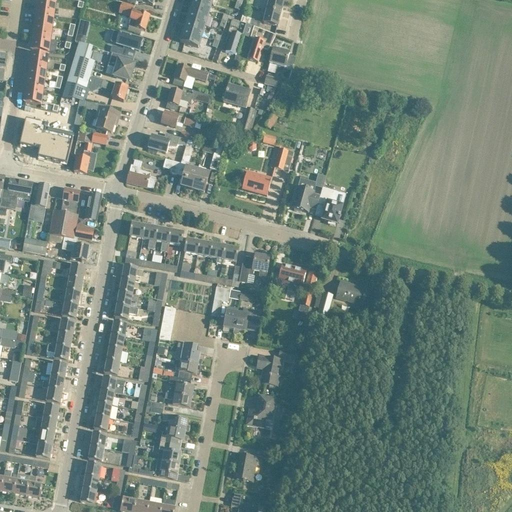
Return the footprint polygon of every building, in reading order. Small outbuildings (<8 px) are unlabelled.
[(276,0),(268,0),(266,11),(281,15),(284,2),(276,0)] [(192,1),(188,12),(209,18),(212,7),(192,1)] [(37,15),(54,17),(56,5),(42,3),(39,3),(37,15)] [(129,27),(127,32),(140,36),(142,31),(145,32),(150,17),(133,12),(134,9),(121,5),(119,14),(131,17),(130,20),(128,27),(129,27)] [(278,28),(281,15),(266,11),(263,24),(278,28)] [(188,12),(185,22),(206,28),(209,18),(188,12)] [(52,29),(54,17),(37,15),(35,27),(52,29)] [(259,29),(261,23),(242,17),(240,23),(259,29)] [(230,26),(238,29),(240,22),(232,20),(230,26)] [(80,22),(75,43),(79,44),(84,46),(90,24),(80,22)] [(185,22),(182,33),(202,39),(206,28),(185,22)] [(52,29),(35,27),(34,39),(50,41),(52,29)] [(248,61),(258,64),(262,50),(268,52),(276,37),(254,28),(250,39),(254,40),(248,61)] [(114,32),(111,43),(124,47),(124,48),(129,49),(139,52),(141,47),(142,47),(143,43),(142,43),(142,41),(133,38),(114,32)] [(182,33),(179,43),(199,49),(202,39),(182,33)] [(225,53),(235,57),(242,37),(232,33),(225,53)] [(103,47),(105,39),(97,38),(95,46),(103,47)] [(49,53),(50,41),(34,39),(32,51),(49,53)] [(79,44),(67,84),(86,90),(91,75),(83,72),(86,60),(84,60),(88,47),(84,46),(79,44)] [(112,47),(110,54),(112,54),(121,57),(123,50),(112,47)] [(268,70),(267,73),(270,74),(274,75),(277,67),(285,69),(285,70),(291,72),(293,64),(287,62),(289,56),(289,54),(279,52),(279,53),(276,52),(276,51),(273,50),(271,60),(268,70)] [(133,61),(140,63),(130,60),(121,57),(112,54),(108,67),(116,69),(113,77),(130,82),(135,66),(132,65),(133,61)] [(31,55),(29,67),(46,70),(48,57),(31,55)] [(238,70),(242,58),(236,56),(235,57),(232,68),(232,69),(238,70)] [(209,75),(205,74),(195,71),(195,72),(189,70),(178,66),(174,81),(185,84),(187,76),(207,82),(209,75)] [(29,67),(28,79),(45,81),(46,70),(29,67)] [(266,78),(264,85),(267,86),(274,88),(276,88),(284,90),(285,85),(278,82),(278,81),(276,80),(269,78),(266,78)] [(26,91),(43,93),(45,81),(28,79),(26,91)] [(128,89),(102,81),(100,88),(113,92),(111,99),(114,100),(123,103),(128,89)] [(67,84),(63,99),(79,102),(85,103),(86,103),(89,90),(86,90),(67,84)] [(226,91),(226,93),(223,103),(245,109),(250,92),(241,89),(241,91),(236,90),(237,89),(228,87),(227,91),(226,91)] [(171,90),(167,105),(177,107),(179,108),(180,101),(186,103),(190,104),(191,102),(191,100),(208,105),(210,97),(193,92),(192,96),(188,94),(188,95),(181,93),(171,90)] [(24,103),(25,103),(41,106),(43,93),(26,91),(24,103)] [(96,129),(102,131),(111,134),(116,120),(118,121),(120,114),(99,108),(95,120),(98,121),(96,129)] [(240,131),(247,132),(253,112),(247,110),(242,124),(240,131)] [(177,124),(194,129),(196,123),(164,113),(161,124),(176,129),(177,124)] [(270,130),(278,119),(269,113),(261,124),(270,130)] [(26,121),(20,144),(21,145),(21,144),(27,145),(26,148),(35,150),(35,148),(40,149),(38,157),(39,157),(39,156),(45,158),(44,160),(60,164),(61,164),(61,161),(67,163),(73,140),(44,133),(45,130),(48,131),(49,127),(41,125),(41,124),(26,121)] [(78,135),(77,143),(85,144),(91,146),(92,143),(96,144),(106,146),(108,138),(98,135),(94,135),(80,132),(79,135),(78,135)] [(181,133),(180,138),(190,141),(191,136),(181,133)] [(152,138),(148,150),(157,153),(158,153),(166,155),(168,148),(176,148),(177,148),(177,146),(186,147),(188,141),(179,139),(175,138),(165,135),(164,141),(152,138)] [(186,147),(182,162),(189,164),(193,149),(199,151),(201,145),(188,141),(186,147)] [(76,163),(74,173),(86,175),(92,146),(91,146),(85,144),(82,158),(77,157),(76,163)] [(218,145),(215,155),(214,155),(210,171),(217,173),(224,147),(218,145)] [(280,150),(275,168),(283,171),(288,172),(293,153),(288,152),(280,150)] [(170,174),(178,177),(181,165),(165,161),(163,169),(171,171),(170,174)] [(153,191),(156,179),(150,178),(150,174),(140,172),(141,169),(131,167),(129,173),(126,184),(153,191)] [(181,187),(192,190),(198,171),(186,168),(181,187)] [(198,171),(192,190),(204,194),(209,174),(198,171)] [(247,173),(246,175),(242,191),(243,190),(267,196),(272,180),(247,173)] [(322,189),(323,189),(326,178),(318,175),(315,188),(322,190),(322,189)] [(29,201),(31,194),(33,185),(10,180),(8,191),(3,190),(0,204),(0,207),(15,211),(17,199),(29,201)] [(50,188),(35,185),(28,222),(43,225),(50,188)] [(318,205),(320,197),(314,195),(315,193),(298,188),(292,209),(294,210),(294,211),(301,213),(301,212),(308,214),(309,209),(316,211),(318,205)] [(322,190),(320,197),(318,205),(326,207),(322,221),(328,223),(328,225),(335,227),(335,225),(337,225),(339,219),(339,220),(340,217),(339,217),(342,207),(334,205),(337,193),(323,189),(322,189),(322,190)] [(73,241),(74,239),(78,216),(76,215),(80,193),(65,191),(61,213),(53,211),(49,236),(73,241)] [(90,195),(85,221),(96,223),(101,197),(90,195)] [(132,225),(130,238),(142,240),(145,227),(132,225)] [(94,230),(76,227),(74,239),(77,240),(91,243),(94,230)] [(158,230),(145,227),(142,240),(149,242),(148,250),(154,251),(155,243),(158,230)] [(158,230),(155,243),(162,244),(160,252),(167,253),(168,245),(171,232),(158,230)] [(184,234),(171,232),(168,245),(181,247),(184,234)] [(73,241),(49,236),(48,242),(62,245),(61,250),(71,252),(70,261),(81,263),(81,264),(82,264),(83,263),(86,264),(89,249),(75,247),(76,242),(77,242),(77,240),(74,239),(73,241)] [(0,239),(0,248),(8,250),(10,242),(0,239)] [(22,252),(45,256),(47,244),(24,240),(22,252)] [(199,243),(187,241),(184,254),(197,256),(199,243)] [(212,246),(199,243),(197,256),(210,259),(212,246)] [(223,261),(225,248),(212,246),(210,259),(217,260),(216,264),(222,265),(223,261)] [(238,250),(225,248),(223,261),(236,263),(238,250)] [(125,264),(138,266),(139,261),(136,260),(137,254),(127,252),(125,264)] [(0,261),(11,263),(12,258),(0,255),(0,261)] [(252,277),(253,271),(260,273),(259,280),(266,281),(270,259),(269,259),(256,257),(256,256),(255,256),(254,260),(251,260),(251,259),(244,258),(241,269),(238,283),(246,285),(248,276),(252,277)] [(47,275),(46,276),(50,276),(53,263),(49,262),(43,261),(41,274),(47,275)] [(152,263),(139,261),(138,266),(151,269),(152,263)] [(165,265),(152,263),(151,269),(164,271),(165,265)] [(182,264),(181,272),(180,278),(193,280),(194,275),(189,274),(190,266),(182,264)] [(178,268),(165,265),(164,271),(177,273),(178,268)] [(282,265),(278,280),(278,282),(302,289),(306,271),(300,270),(296,269),(282,265)] [(71,266),(69,279),(83,282),(85,269),(71,266)] [(134,283),(136,277),(142,278),(143,272),(137,271),(137,270),(124,268),(122,281),(134,283)] [(208,271),(207,277),(206,282),(219,285),(220,279),(216,279),(217,273),(208,271)] [(159,288),(164,289),(167,275),(156,273),(153,286),(159,287),(159,288)] [(41,274),(38,287),(44,288),(46,276),(47,275),(41,274)] [(304,291),(301,306),(309,309),(313,293),(315,286),(318,276),(309,274),(306,284),(304,291)] [(232,282),(220,279),(219,285),(237,288),(239,277),(233,276),(232,282)] [(81,295),(83,282),(69,279),(67,292),(81,295)] [(133,289),(138,290),(140,284),(134,283),(122,281),(119,294),(132,296),(133,289)] [(340,284),(338,294),(336,300),(362,307),(367,291),(359,289),(358,291),(354,290),(355,288),(340,284)] [(33,288),(24,287),(22,297),(31,299),(33,288)] [(44,288),(38,287),(36,300),(42,301),(44,288)] [(164,289),(159,288),(156,300),(153,300),(162,302),(164,289)] [(221,302),(222,302),(228,303),(230,291),(216,288),(211,318),(218,319),(221,302)] [(0,290),(0,296),(11,298),(15,299),(16,293),(0,290)] [(67,292),(64,305),(78,308),(81,295),(67,292)] [(131,302),(137,303),(139,297),(132,296),(119,294),(117,307),(130,309),(130,308),(131,302)] [(314,307),(314,309),(319,310),(317,317),(326,320),(328,313),(333,297),(323,294),(322,298),(317,296),(314,307)] [(42,301),(36,300),(34,313),(40,314),(41,310),(44,311),(45,307),(52,309),(53,303),(42,301)] [(154,313),(160,315),(162,302),(153,300),(151,312),(154,313)] [(76,321),(78,308),(64,305),(62,318),(76,321)] [(128,315),(137,317),(138,310),(130,308),(130,309),(117,307),(115,320),(127,322),(128,315)] [(227,311),(225,323),(223,332),(227,333),(227,330),(233,331),(234,331),(237,313),(238,310),(233,309),(232,312),(227,311)] [(256,333),(257,333),(260,313),(244,310),(244,309),(243,314),(237,313),(234,331),(233,331),(233,334),(237,335),(237,332),(244,333),(245,331),(256,333)] [(31,329),(36,331),(39,318),(33,317),(31,329)] [(75,324),(61,322),(58,335),(73,337),(75,324)] [(114,324),(111,336),(124,339),(127,326),(114,324)] [(36,331),(31,329),(28,342),(34,343),(36,331)] [(151,330),(149,343),(154,344),(157,331),(151,330)] [(1,338),(15,341),(17,336),(2,333),(1,338)] [(56,348),(70,350),(73,337),(58,335),(56,347),(56,348)] [(109,349),(122,352),(124,339),(111,336),(109,349)] [(15,342),(15,341),(1,338),(1,339),(0,338),(0,360),(3,347),(14,349),(14,347),(17,348),(19,343),(15,342)] [(34,343),(28,342),(26,355),(32,356),(34,343)] [(175,361),(175,362),(198,366),(201,367),(202,361),(199,361),(200,356),(195,355),(197,348),(184,345),(181,362),(175,361)] [(54,361),(68,363),(70,350),(56,348),(56,347),(48,346),(47,353),(55,354),(54,361)] [(109,349),(107,362),(120,365),(122,352),(109,349)] [(280,351),(279,359),(297,361),(298,354),(280,351)] [(259,358),(257,366),(264,367),(260,385),(275,388),(278,370),(280,370),(282,361),(275,360),(265,358),(265,359),(259,358)] [(23,372),(29,373),(31,360),(25,359),(23,372)] [(104,375),(114,377),(117,378),(120,365),(107,362),(104,375)] [(180,368),(179,373),(177,379),(170,378),(191,382),(192,376),(199,377),(200,373),(196,373),(198,366),(175,362),(174,367),(180,368)] [(67,367),(58,365),(53,364),(51,377),(65,380),(67,367)] [(141,369),(138,381),(141,382),(147,383),(149,370),(144,369),(141,369)] [(29,373),(23,372),(21,385),(26,386),(29,373)] [(48,390),(63,393),(65,380),(51,377),(50,384),(44,382),(43,388),(48,390)] [(190,388),(191,382),(170,378),(169,384),(173,385),(171,395),(191,400),(195,400),(196,396),(192,396),(194,389),(190,388)] [(103,379),(101,392),(114,395),(117,382),(103,379)] [(26,386),(21,385),(18,398),(24,399),(26,386)] [(11,387),(8,400),(14,401),(17,388),(11,387)] [(60,406),(63,393),(48,390),(46,403),(60,406)] [(114,395),(101,392),(99,405),(112,408),(114,395)] [(190,406),(191,400),(171,395),(166,394),(165,400),(173,402),(172,406),(193,410),(194,407),(190,406)] [(246,426),(263,430),(264,422),(271,423),(275,401),(259,398),(257,413),(249,411),(246,426)] [(6,413),(12,414),(14,401),(8,400),(6,413)] [(15,415),(21,416),(23,403),(17,402),(15,415)] [(99,405),(96,418),(109,420),(112,408),(99,405)] [(59,409),(40,406),(37,419),(57,422),(59,409)] [(3,426),(9,427),(12,414),(6,413),(3,426)] [(21,416),(15,415),(13,427),(19,429),(19,428),(21,416)] [(187,422),(177,420),(164,417),(163,423),(169,424),(168,429),(185,433),(189,433),(189,429),(186,429),(187,422)] [(107,433),(109,420),(96,418),(94,431),(107,433)] [(55,435),(57,422),(37,419),(35,431),(41,432),(41,433),(55,435)] [(157,427),(148,425),(144,425),(142,431),(156,434),(156,432),(157,427)] [(9,427),(3,426),(1,439),(7,440),(9,427)] [(28,430),(19,428),(19,429),(13,427),(10,440),(23,443),(23,439),(27,439),(28,430)] [(161,445),(180,448),(181,442),(187,443),(188,439),(184,439),(185,433),(168,429),(163,428),(161,445)] [(41,433),(38,446),(52,448),(55,435),(41,433)] [(93,435),(91,448),(104,450),(106,437),(93,435)] [(23,443),(10,440),(8,453),(14,454),(15,449),(21,451),(23,443)] [(128,454),(128,455),(134,456),(136,443),(130,442),(130,444),(126,444),(124,454),(128,454)] [(180,448),(161,445),(158,461),(179,466),(183,466),(183,462),(180,462),(181,455),(178,454),(180,448)] [(36,458),(50,461),(52,448),(38,446),(36,458)] [(88,461),(102,464),(104,450),(91,448),(88,461)] [(257,456),(268,459),(270,452),(258,450),(257,456)] [(134,456),(128,455),(125,468),(131,469),(134,456)] [(252,484),(256,460),(240,457),(238,471),(239,471),(237,481),(245,482),(245,483),(252,484)] [(20,465),(32,467),(33,462),(21,459),(20,465)] [(179,466),(158,461),(155,478),(176,482),(178,476),(181,476),(181,473),(178,472),(179,466)] [(49,465),(33,462),(32,467),(48,470),(49,465)] [(99,480),(102,467),(88,465),(85,478),(99,480)] [(3,479),(1,493),(14,496),(16,482),(10,481),(12,473),(10,473),(11,469),(5,468),(3,479)] [(120,471),(117,484),(123,485),(125,472),(120,471)] [(16,482),(14,496),(27,498),(31,477),(17,475),(16,482)] [(139,484),(141,479),(127,476),(126,482),(139,484)] [(31,477),(27,498),(40,501),(42,487),(35,485),(36,478),(31,477)] [(85,478),(83,491),(97,493),(99,480),(85,478)] [(139,484),(152,487),(153,481),(141,479),(139,484)] [(152,487),(165,489),(166,484),(153,481),(152,487)] [(117,484),(114,497),(120,498),(123,485),(117,484)] [(166,484),(165,489),(178,492),(179,486),(166,484)] [(83,491),(80,504),(94,506),(97,493),(83,491)] [(120,511),(134,511),(136,502),(130,501),(131,494),(125,493),(120,511)] [(257,511),(259,506),(254,505),(255,499),(251,499),(234,495),(233,499),(232,499),(231,508),(239,509),(238,511),(257,511)] [(112,510),(117,511),(120,498),(114,497),(112,510)] [(147,511),(149,505),(136,502),(134,511),(147,511)]
